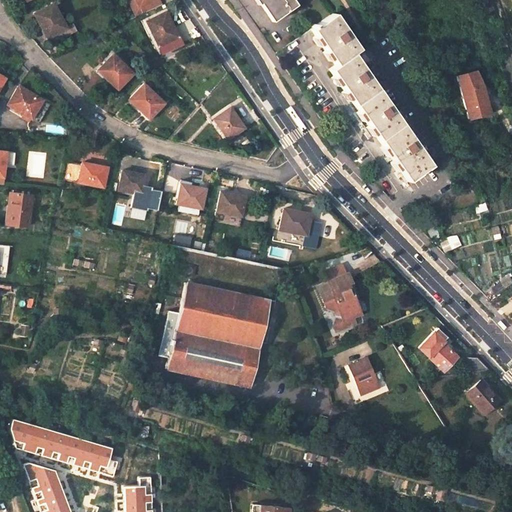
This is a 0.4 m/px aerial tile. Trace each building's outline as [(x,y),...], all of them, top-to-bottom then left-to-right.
[(132,0),(140,15),(150,10),(147,4),(155,0),(132,0)] [(254,0),(258,5),(260,3),(272,22),(297,5),(293,0),(254,0)] [(66,28),(52,3),(33,14),(42,30),(43,30),(47,38),(66,28)] [(174,28),(165,11),(146,21),(158,46),(177,37),(173,29),(174,28)] [(358,49),(333,13),(310,29),(335,65),(351,53),(358,49)] [(376,89),(351,53),(335,65),(329,69),(353,105),(376,89)] [(132,73),(112,54),(97,70),(104,76),(104,75),(118,88),(132,73)] [(482,85),(475,71),(456,76),(460,90),(482,85)] [(163,103),(143,84),(128,100),(142,113),(142,112),(149,118),(163,103)] [(489,113),(482,85),(460,90),(467,119),(489,113)] [(34,96),(17,86),(6,105),(25,115),(31,119),(41,101),(34,96)] [(400,124),(376,89),(353,105),(378,140),(400,124)] [(239,121),(229,107),(213,119),(227,139),(243,129),(238,121),(239,121)] [(429,165),(400,124),(378,140),(406,181),(429,165)] [(61,179),(97,186),(103,188),(107,167),(90,163),(90,166),(81,164),(81,165),(64,162),(61,177),(61,179)] [(138,173),(121,170),(117,190),(143,195),(146,176),(138,175),(138,173)] [(188,187),(179,185),(177,204),(202,208),(205,188),(188,186),(188,187)] [(236,195),(219,191),(216,212),(241,216),(244,197),(236,196),(236,195)] [(31,195),(9,193),(8,205),(9,205),(7,224),(27,226),(31,195)] [(301,212),(282,208),(278,230),(306,235),(310,214),(301,213),(301,212)] [(189,241),(179,239),(178,245),(188,247),(189,241)] [(350,283),(345,272),(316,285),(325,307),(331,310),(334,316),(333,324),(336,331),(355,323),(352,317),(360,314),(348,284),(350,283)] [(206,287),(184,283),(178,312),(174,331),(257,349),(259,340),(267,300),(263,299),(206,287)] [(273,302),(267,300),(259,340),(265,341),(273,302)] [(178,312),(168,310),(159,356),(168,358),(174,331),(178,312)] [(446,337),(436,327),(417,348),(442,371),(456,356),(441,342),(446,337)] [(257,349),(174,331),(168,358),(166,369),(248,387),(257,349)] [(132,335),(119,332),(118,339),(130,342),(132,335)] [(477,358),(465,356),(458,364),(466,372),(488,369),(477,358)] [(365,358),(348,365),(360,394),(378,387),(365,358)] [(499,401),(480,379),(465,392),(484,414),(499,401)] [(111,449),(10,419),(7,430),(14,448),(112,477),(117,462),(107,460),(111,449)] [(170,456),(160,452),(161,460),(168,462),(170,456)] [(27,463),(21,465),(38,511),(68,511),(53,470),(27,463)] [(150,511),(149,478),(138,478),(138,486),(121,487),(122,511),(150,511)]
